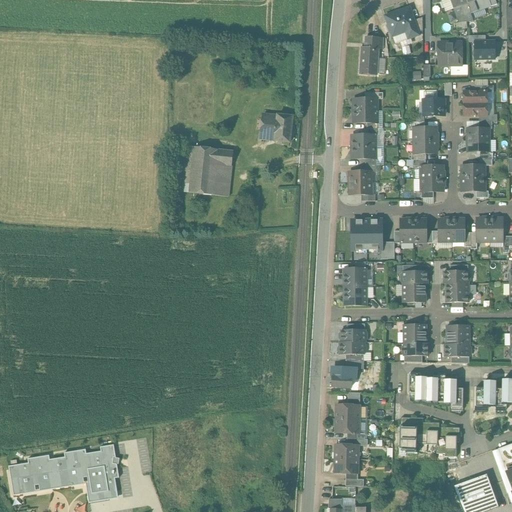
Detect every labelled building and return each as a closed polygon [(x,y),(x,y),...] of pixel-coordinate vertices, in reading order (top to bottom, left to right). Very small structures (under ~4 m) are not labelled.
[(450,0),(454,9),(461,6),(465,16),(477,11),(474,2),(479,0),(450,0)] [(461,6),(454,9),(457,19),(465,16),(461,6)] [(409,8),(385,17),(392,37),(406,32),(408,39),(419,35),(418,33),(414,21),(409,8)] [(477,19),(478,14),(477,11),(465,16),(466,22),(473,21),(473,19),(477,19)] [(422,18),(414,21),(418,33),(423,31),(422,18)] [(383,39),(366,38),(365,48),(362,48),(360,74),(376,76),(378,50),(383,50),(383,39)] [(475,43),(475,60),(495,60),(495,42),(475,43)] [(452,43),(452,45),(438,45),(438,67),(462,66),(461,43),(452,43)] [(412,72),(412,81),(421,80),(421,72),(412,72)] [(487,93),(475,93),(463,93),(464,104),(487,104),(487,93)] [(365,100),(354,100),(354,112),(377,112),(376,100),(365,100)] [(444,116),(444,100),(424,101),(424,116),(444,116)] [(487,104),(464,104),(464,116),(479,116),(487,116),(487,104)] [(377,112),(354,112),(354,124),(367,124),(377,124),(377,112)] [(277,116),(277,117),(263,115),(263,116),(266,116),(263,136),(260,136),(260,137),(274,139),(274,141),(290,143),(293,117),(277,116)] [(425,128),(414,129),(414,142),(436,141),(436,128),(425,128)] [(488,130),(488,129),(479,129),(468,130),(468,141),(489,141),(488,130)] [(375,136),(367,136),(352,136),(352,148),(375,148),(375,136)] [(436,155),(436,141),(414,142),(414,154),(414,155),(425,155),(436,155)] [(489,152),(489,141),(468,141),(468,153),(480,153),(489,152)] [(193,147),(184,147),(179,192),(189,193),(193,147)] [(217,150),(193,147),(189,193),(212,196),(214,182),(230,184),(232,167),(216,165),(217,150)] [(375,159),(375,148),(352,148),(353,160),(366,160),(375,160),(375,159)] [(233,152),(217,150),(216,165),(232,167),(233,152)] [(425,167),(421,167),(421,180),(443,180),(443,166),(425,167)] [(484,166),(480,166),(462,166),(462,179),(484,179),(484,166)] [(366,172),(350,173),(350,184),(371,184),(371,173),(371,172),(366,172)] [(484,192),(484,179),(462,179),(462,192),(476,192),(484,192)] [(443,193),(443,180),(421,180),(421,193),(433,193),(443,193)] [(230,184),(214,182),(212,196),(228,198),(230,184)] [(371,184),(350,184),(350,196),(361,196),(371,196),(371,195),(371,184)] [(426,232),(426,220),(413,221),(413,243),(426,242),(427,242),(426,232)] [(452,242),(451,220),(438,220),(438,232),(439,242),(452,242)] [(465,234),(464,220),(451,220),(452,242),(465,242),(465,234)] [(490,242),(490,220),(477,220),(477,233),(477,242),(490,242)] [(503,237),(503,220),(490,220),(490,242),(503,242),(503,237)] [(382,243),(382,221),(352,221),(352,251),(381,251),(382,251),(382,243)] [(413,221),(400,221),(400,232),(400,243),(413,243),(413,221)] [(394,243),(382,243),(382,251),(381,251),(381,260),(395,260),(394,244),(394,243)] [(366,269),(344,269),(344,288),(366,288),(366,269)] [(421,272),(403,273),(403,274),(401,276),(401,281),(403,283),(403,285),(425,285),(427,285),(427,272),(421,272)] [(468,274),(468,272),(450,272),(444,272),(444,285),(446,285),(468,284),(468,283),(470,281),(470,276),(468,274)] [(468,303),(468,284),(446,285),(446,303),(468,303)] [(425,285),(403,285),(403,304),(425,304),(425,285)] [(366,288),(344,288),(344,307),(366,307),(366,288)] [(426,326),(404,326),(404,334),(398,334),(398,343),(404,343),(404,345),(426,345),(426,344),(426,326)] [(469,345),(469,327),(447,327),(447,345),(447,346),(469,345)] [(365,333),(365,331),(347,331),(341,331),(341,343),(363,343),(365,343),(365,341),(367,339),(367,335),(365,333)] [(363,343),(341,343),(340,343),(340,356),(346,356),(363,355),(363,354),(365,351),(365,347),(363,345),(363,343)] [(426,344),(426,345),(404,345),(404,347),(402,349),(402,353),(404,355),(404,357),(422,357),(428,357),(428,344),(426,344)] [(469,345),(447,346),(447,345),(445,345),(445,358),(451,358),(469,358),(469,356),(471,354),(471,349),(469,347),(469,345)] [(356,369),(334,368),(333,378),(332,378),(332,387),(351,388),(351,380),(355,380),(356,369)] [(420,375),(408,375),(408,395),(415,395),(415,384),(420,384),(420,378),(420,375)] [(445,377),(433,377),(433,379),(433,385),(438,386),(438,396),(444,396),(445,380),(445,377)] [(427,378),(420,378),(420,384),(415,384),(415,395),(415,401),(426,401),(426,403),(437,403),(438,396),(438,386),(433,385),(433,379),(427,379),(427,378)] [(456,381),(445,380),(444,396),(444,404),(451,404),(456,404),(456,389),(456,381)] [(511,380),(502,380),(502,389),(502,403),(507,404),(511,403),(511,380)] [(496,382),(484,382),(484,389),(484,406),(488,406),(495,406),(495,389),(496,382)] [(484,389),(475,388),(475,409),(488,409),(488,406),(484,406),(484,389)] [(463,389),(456,389),(456,404),(451,404),(451,409),(462,409),(463,389)] [(502,389),(495,389),(495,406),(495,409),(506,409),(507,404),(502,403),(502,389)] [(360,406),(336,406),(336,420),(359,420),(360,406)] [(423,419),(401,419),(401,453),(418,454),(418,445),(437,445),(437,454),(445,454),(445,457),(457,457),(457,442),(460,443),(460,429),(438,429),(438,424),(423,424),(423,419)] [(359,420),(336,420),(335,434),(347,434),(359,434),(359,420)] [(264,424),(263,438),(207,434),(201,511),(257,511),(261,467),(280,469),(283,425),(264,424)] [(511,444),(498,450),(511,488),(511,444)] [(28,464),(9,467),(13,496),(86,484),(89,504),(119,499),(115,479),(119,478),(117,464),(119,465),(119,462),(120,459),(116,458),(114,445),(100,448),(101,452),(86,454),(86,450),(64,453),(64,458),(50,460),(49,456),(28,459),(28,464)] [(346,446),(335,446),(335,460),(358,460),(358,446),(346,446)] [(358,460),(335,460),(334,474),(346,474),(358,474),(358,460)] [(487,474),(454,486),(462,511),(485,511),(499,507),(487,474)]
